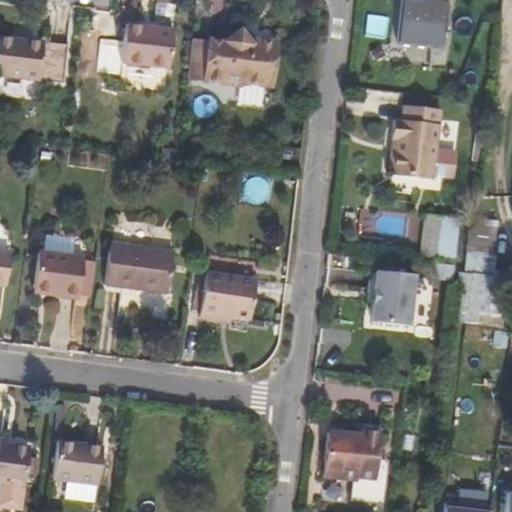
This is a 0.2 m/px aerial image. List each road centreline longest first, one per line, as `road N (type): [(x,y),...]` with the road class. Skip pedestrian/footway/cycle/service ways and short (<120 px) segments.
road 1 (residential): [(289,407),(337,0)]
road 2 (residential): [(0,360),(289,407)]
